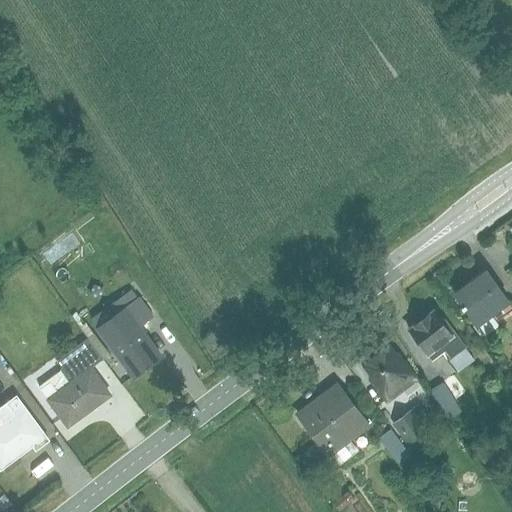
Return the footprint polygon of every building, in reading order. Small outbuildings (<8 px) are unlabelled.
[(478,325),(511,300),(486,267),(453,292),(478,325)] [(97,324),(134,377),(176,347),(139,295),(97,324)] [(437,365),(465,345),(438,307),(410,327),(437,365)] [(0,337),(0,375),(16,395),(34,379),(0,337)] [(391,398),(417,378),(388,342),(362,362),(391,398)] [(70,425),(111,393),(86,361),(45,393),(70,425)] [(329,456),(372,423),(338,380),(296,413),(329,456)] [(0,467),(45,434),(23,405),(0,422),(0,467)] [(426,409),(403,425),(417,447),(441,431),(426,409)]
